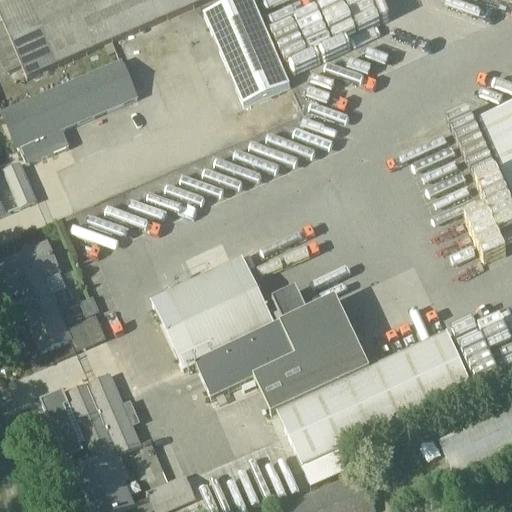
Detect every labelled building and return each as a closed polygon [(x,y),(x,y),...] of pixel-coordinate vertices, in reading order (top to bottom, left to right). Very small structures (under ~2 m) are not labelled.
[(217,0),(30,0),(0,13),(0,20),(3,26),(0,27),(0,60),(7,77),(21,70),(27,83),(217,0)] [(250,0),(246,0),(202,19),(240,109),(289,89),(250,0)] [(135,102),(119,65),(0,116),(0,118),(15,153),(19,152),(26,169),(69,150),(61,133),(135,102)] [(511,111),(478,127),(511,200),(511,111)] [(20,167),(4,174),(20,211),(36,205),(20,167)] [(46,281),(60,275),(47,246),(0,266),(0,301),(15,295),(34,339),(41,357),(72,343),(77,354),(105,342),(96,321),(68,333),(46,281)] [(273,304),(284,328),(275,332),(242,262),(152,304),(184,374),(195,369),(211,403),(254,383),(271,420),(276,417),(301,474),(339,457),(471,396),(446,340),(370,375),(336,303),(307,317),(295,293),(273,304)] [(94,303),(79,310),(85,325),(100,318),(94,303)] [(96,467),(97,468),(113,461),(139,449),(130,429),(123,412),(109,380),(66,399),(69,406),(63,409),(60,401),(43,409),(65,463),(84,455),(81,449),(87,446),(96,467)] [(442,446),(455,476),(511,450),(511,410),(454,436),(456,440),(442,446)] [(123,484),(113,461),(97,468),(96,467),(75,476),(83,495),(87,493),(94,511),(125,511),(130,510),(119,486),(123,484)] [(374,511),(359,478),(280,511),(374,511)] [(152,511),(172,511),(195,502),(186,481),(146,498),(152,511)]
